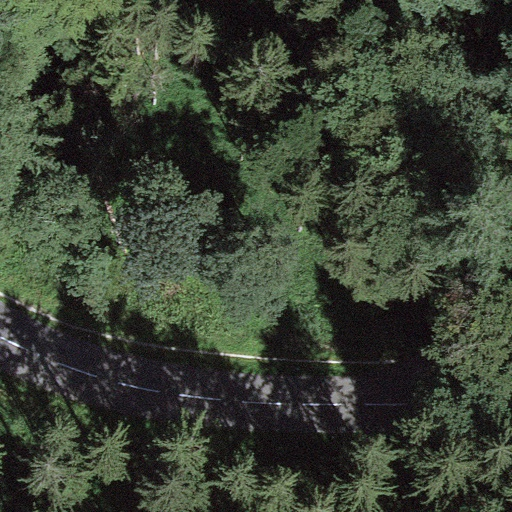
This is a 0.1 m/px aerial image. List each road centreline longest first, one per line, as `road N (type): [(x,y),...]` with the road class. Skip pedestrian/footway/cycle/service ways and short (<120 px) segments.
road 1 (tertiary): [(0,333),(57,360),(161,385),(337,407),(511,408)]
road 2 (track): [(511,264),(478,309),(463,358),(461,406)]
